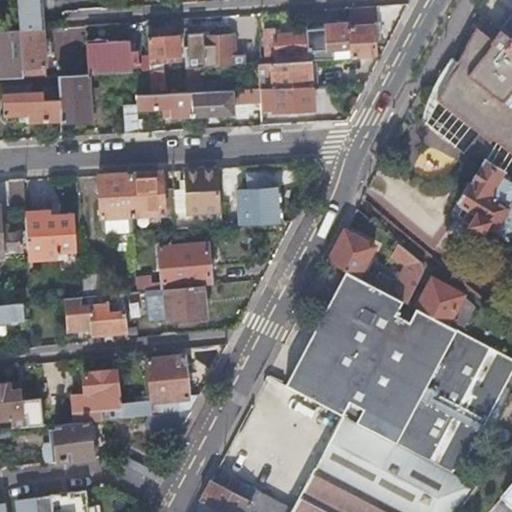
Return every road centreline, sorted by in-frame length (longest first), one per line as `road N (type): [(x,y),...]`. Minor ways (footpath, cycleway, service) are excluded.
road 1 (residential): [(166,511),(359,139)]
road 2 (residential): [(359,139),(0,160)]
road 3 (residential): [(359,139),(437,0)]
